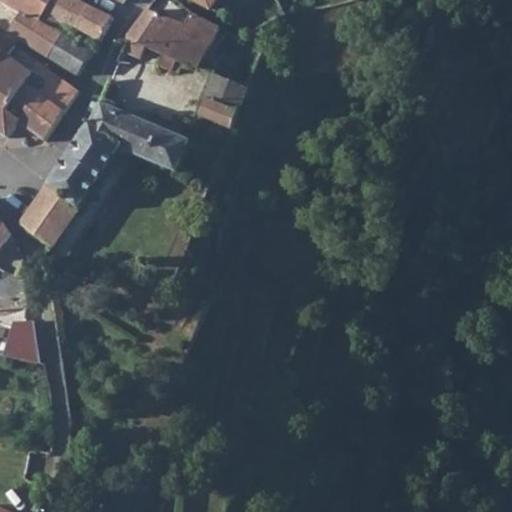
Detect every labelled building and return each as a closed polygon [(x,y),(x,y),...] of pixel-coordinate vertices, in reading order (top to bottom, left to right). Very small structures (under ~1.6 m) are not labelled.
[(4,0),(28,14),(57,32),(61,26),(65,19),(46,9),(52,0),(4,0)] [(65,19),(101,41),(114,17),(82,0),(52,0),(46,9),(65,19)] [(194,0),(213,9),(217,0),(194,0)] [(180,29),(148,10),(130,37),(149,46),(198,67),(219,25),(192,11),(180,29)] [(63,36),(57,32),(28,14),(14,33),(50,56),(63,36)] [(50,56),(79,74),(92,54),(63,36),(50,56)] [(7,37),(0,46),(0,48),(7,54),(12,57),(20,46),(7,37)] [(149,46),(130,37),(123,53),(142,61),(149,46)] [(12,57),(7,54),(0,63),(0,130),(10,138),(22,123),(45,140),(81,91),(41,62),(33,73),(12,57)] [(195,114),(227,131),(236,114),(205,97),(195,114)] [(104,100),(93,124),(66,161),(50,186),(82,208),(124,148),(178,172),(192,141),(116,110),(118,106),(104,100)] [(82,208),(50,186),(22,224),(51,243),(55,246),(82,208)] [(282,221),(288,201),(256,191),(249,211),(282,221)] [(0,253),(7,245),(14,252),(21,247),(11,233),(0,215),(0,253)] [(16,323),(11,344),(27,343),(41,342),(35,323),(16,323)] [(0,341),(0,354),(8,357),(11,344),(0,341)] [(23,361),(27,343),(11,344),(8,357),(23,361)]
